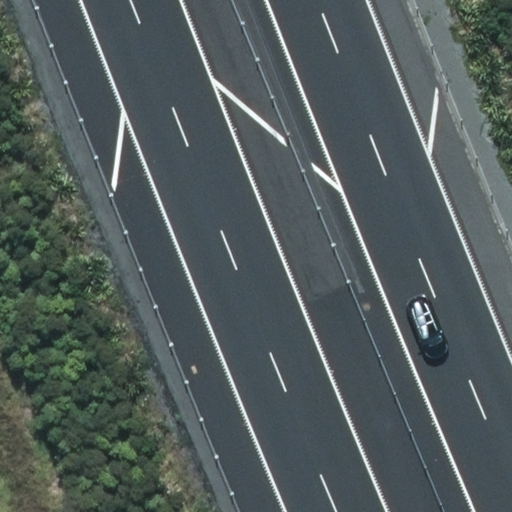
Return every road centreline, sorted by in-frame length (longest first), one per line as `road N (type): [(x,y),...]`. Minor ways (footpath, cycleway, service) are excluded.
road 1 (motorway): [(332,511),(128,0)]
road 2 (motorway): [(317,0),(511,498)]
